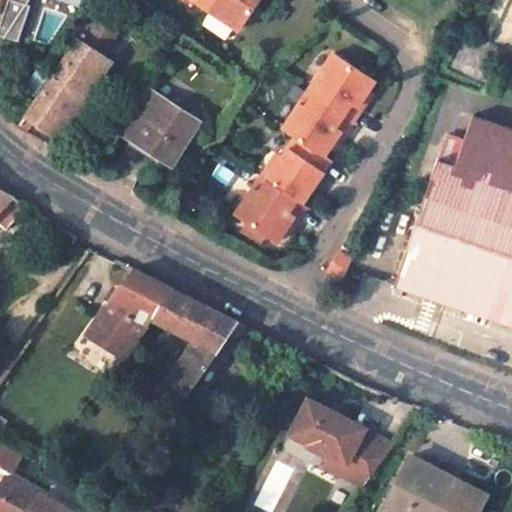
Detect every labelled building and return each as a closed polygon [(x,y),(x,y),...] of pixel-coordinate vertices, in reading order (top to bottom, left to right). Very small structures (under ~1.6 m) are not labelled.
[(28,5),(14,0),(9,0),(0,27),(0,32),(20,39),(31,5),(28,5)] [(198,0),(238,27),(259,0),(198,0)] [(94,12),(26,112),(55,131),(87,84),(94,88),(113,61),(105,56),(106,54),(100,50),(115,26),(94,12)] [(373,92),(380,82),(332,50),(316,74),(322,78),(305,105),(298,100),(282,125),(330,157),(337,146),(347,133),(350,135),(368,109),(364,106),(373,92)] [(49,75),(39,69),(27,85),(37,92),(49,75)] [(175,163),(200,123),(149,91),(123,131),(175,163)] [(377,95),(373,92),(364,106),(368,109),(377,95)] [(420,209),(395,283),(401,285),(511,322),(511,125),(474,113),(456,163),(438,157),(422,204),(418,203),(417,208),(420,209)] [(350,135),(347,133),(337,146),(341,149),(350,135)] [(329,174),(287,146),(282,154),(276,151),(263,173),(269,177),(261,188),(255,185),(239,210),(280,238),(288,227),(297,214),(301,216),(310,203),(305,200),(317,188),(314,187),(317,185),(320,187),(329,174)] [(0,230),(3,233),(29,205),(4,189),(0,185),(0,230)] [(301,216),(297,214),(288,227),(292,230),(301,216)] [(347,279),(356,258),(341,252),(331,272),(347,279)] [(209,305),(135,268),(89,332),(127,354),(157,313),(197,339),(169,379),(191,392),(239,321),(209,305)] [(363,487),(396,443),(363,432),(365,429),(309,398),(290,433),(308,443),(307,445),(327,455),(328,456),(329,454),(346,463),(339,474),(363,487)] [(0,466),(14,473),(24,455),(2,444),(0,448),(0,466)] [(477,511),(488,493),(411,452),(378,511),(477,511)] [(327,455),(322,465),(339,474),(346,463),(329,454),(328,456),(327,455)] [(40,497),(7,480),(0,494),(0,511),(76,511),(42,495),(40,497)]
